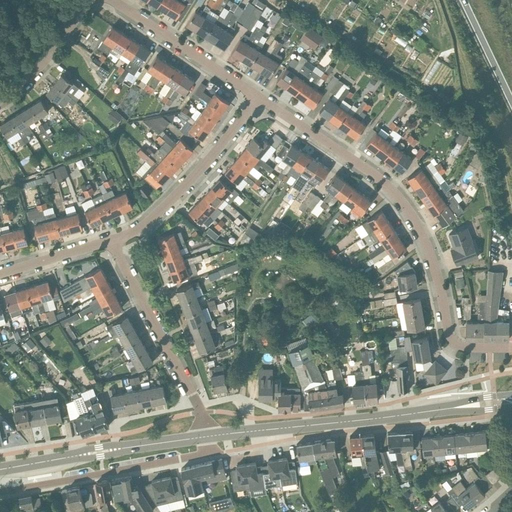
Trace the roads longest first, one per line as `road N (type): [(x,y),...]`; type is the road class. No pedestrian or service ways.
road 1 (residential): [(511,348),(453,342),(427,245),(400,201),(374,174),(257,95)]
road 2 (tertiary): [(204,436),(511,401)]
road 3 (residential): [(204,436),(194,399),(110,240)]
road 4 (residential): [(110,240),(148,222),(257,95)]
road 5 (residential): [(0,490),(203,451)]
road 6 (tertiary): [(0,469),(204,436)]
road 7 (residential): [(257,95),(110,0)]
road 8 (residential): [(0,100),(89,0)]
